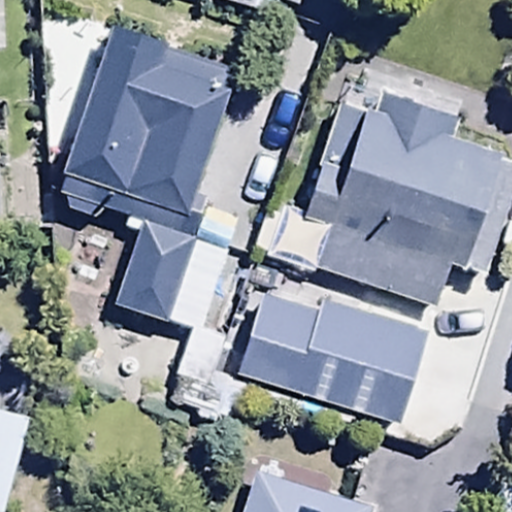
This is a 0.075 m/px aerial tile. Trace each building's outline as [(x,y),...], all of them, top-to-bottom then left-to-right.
[(260,0),(290,11),(294,0),(260,0)] [(106,305),(188,334),(197,337),(226,254),(183,237),(197,196),(190,194),(231,78),(107,35),(52,189),(137,219),(106,305)] [(419,301),(359,279),(328,364),(389,386),(419,301)] [(245,353),(188,334),(173,375),(203,386),(192,419),(219,428),(245,353)] [(0,511),(0,504),(23,418),(0,411),(0,511)] [(511,511),(511,451),(500,448),(481,511),(511,511)] [(371,511),(252,474),(240,511),(371,511)]
